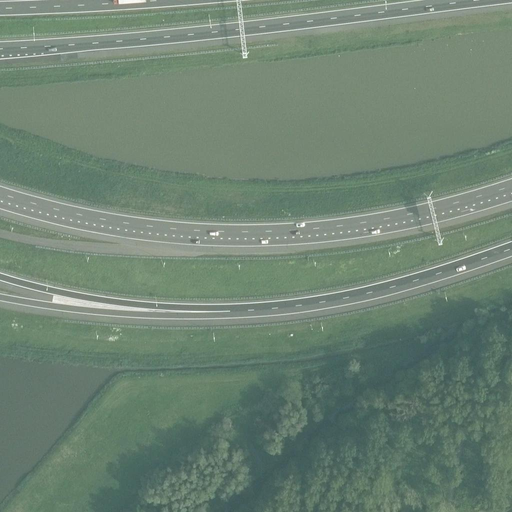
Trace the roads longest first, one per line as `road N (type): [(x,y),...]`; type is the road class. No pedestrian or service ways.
road 1 (motorway): [(0,196),(125,227),(273,236),(399,221),(511,188)]
road 2 (motorway): [(0,51),(480,0)]
road 3 (motorway): [(246,315),(402,286),(511,251)]
road 4 (motorway): [(0,277),(125,305),(246,315)]
road 5 (motorway): [(0,297),(108,314),(246,315)]
road 6 (motorway): [(133,0),(0,5)]
